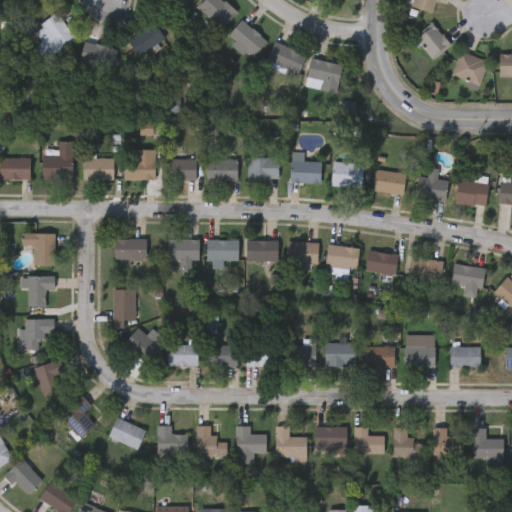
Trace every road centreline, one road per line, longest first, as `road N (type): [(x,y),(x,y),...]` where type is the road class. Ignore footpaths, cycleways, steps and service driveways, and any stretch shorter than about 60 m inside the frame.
road 1 (residential): [(88,209),(87,338),(94,360),(128,392),(511,401)]
road 2 (residential): [(0,208),(393,223),(511,247)]
road 3 (tertiary): [(511,120),(430,117),(401,102),(373,47),(370,0)]
